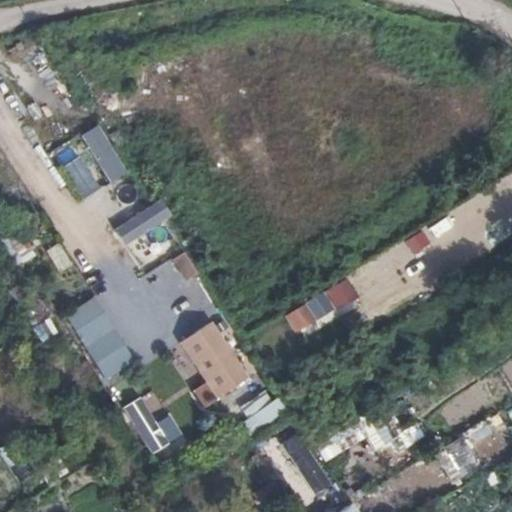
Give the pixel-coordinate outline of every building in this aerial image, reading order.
[(97,126),(80,136),(109,184),(126,174),(97,126)] [(109,183),(101,172),(93,177),(79,156),(61,168),(83,201),(109,183)] [(173,220),(125,246),(136,265),(184,238),(173,220)] [(46,253),(60,272),(71,264),(57,245),(46,253)] [(298,340),(360,300),(345,277),(283,318),(298,340)] [(95,298),(63,317),(103,382),(135,363),(95,298)] [(182,343),(218,396),(245,377),(238,367),(246,361),(239,351),(231,357),(210,325),(182,343)] [(511,358),(496,368),(511,392),(511,358)] [(285,417),(268,390),(234,411),(251,438),(285,417)] [(169,412),(164,414),(153,392),(123,407),(147,456),(182,439),(169,412)] [(353,437),(344,421),(308,442),(319,460),(325,456),(328,460),(348,449),(345,442),(353,437)] [(453,485),(480,465),(463,442),(436,462),(453,485)] [(212,471),(181,490),(192,507),(222,488),(212,471)] [(282,495),(273,481),(253,494),(262,508),(282,495)]
